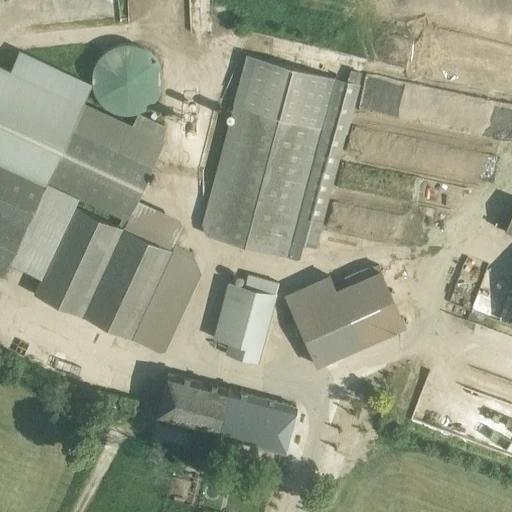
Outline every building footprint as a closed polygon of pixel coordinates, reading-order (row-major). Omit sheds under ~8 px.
[(93,66),(91,77),(93,88),(98,98),(106,106),(116,111),(127,113),(138,111),(147,106),(155,98),(160,88),(162,77),(160,66),(155,56),(147,48),(138,43),(127,42),(116,43),(106,48),(98,56),(93,66)] [(0,274),(2,276),(45,182),(46,182),(47,180),(123,216),(119,224),(74,203),(33,291),(82,317),(154,347),(194,259),(173,249),(182,228),(175,224),(179,216),(137,197),(163,140),(160,139),(166,126),(137,112),(131,125),(83,102),(92,84),(19,49),(11,68),(0,62),(0,274)] [(348,78),(251,52),(205,232),(289,253),(292,240),(303,242),(317,245),(362,71),(351,68),(348,78)] [(300,257),(303,242),(292,240),(289,253),(288,254),(300,257)] [(382,268),(340,288),(333,273),(285,295),(317,364),(407,322),(382,268)] [(246,285),(227,280),(212,337),(231,341),(228,354),(260,362),(278,293),(276,292),(279,280),(249,271),(246,285)] [(157,416),(218,433),(229,390),(168,374),(157,416)] [(229,390),(218,433),(284,450),(295,408),(229,390)]
